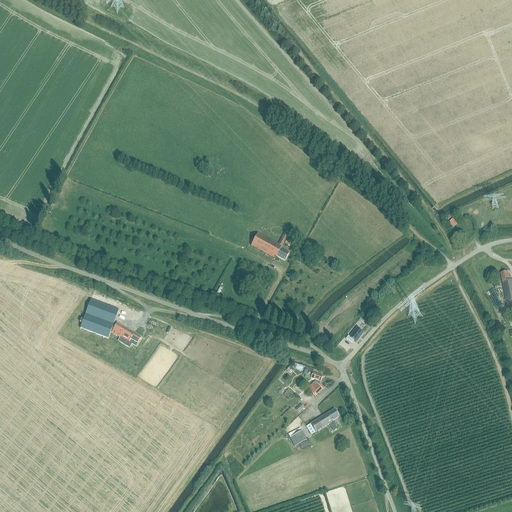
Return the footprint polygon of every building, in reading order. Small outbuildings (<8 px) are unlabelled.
[(449,222),(453,228),(458,224),(454,219),(449,222)] [(282,246),(289,234),(285,231),(278,244),(282,246)] [(257,234),(251,246),(274,260),(276,256),(284,261),(288,254),(280,249),(281,248),(257,234)] [(511,306),(511,280),(510,281),(508,272),(501,273),(507,307),(511,306)] [(118,311),(90,301),(84,319),(81,318),(79,323),(82,324),(80,329),(108,339),(118,311)] [(141,338),(134,334),(117,324),(111,333),(126,342),(128,343),(129,342),(136,347),(141,338)] [(349,337),(347,340),(352,344),(355,342),(357,343),(364,334),(357,329),(350,338),(349,337)] [(313,373),(313,372),(310,371),(309,372),(305,370),(304,373),(312,376),(311,379),(315,380),(320,382),(323,377),(313,373)] [(320,383),(320,382),(315,380),(314,382),(307,389),(315,397),(325,388),(320,383)] [(295,409),(298,413),(304,408),(300,404),(295,409)] [(323,417),(310,424),(315,433),(329,424),(334,431),(337,429),(332,421),(339,417),(334,409),(323,417)] [(307,426),(306,427),(311,435),(315,433),(310,424),(307,426)] [(307,441),(299,445),(302,449),(309,445),(307,441)]
